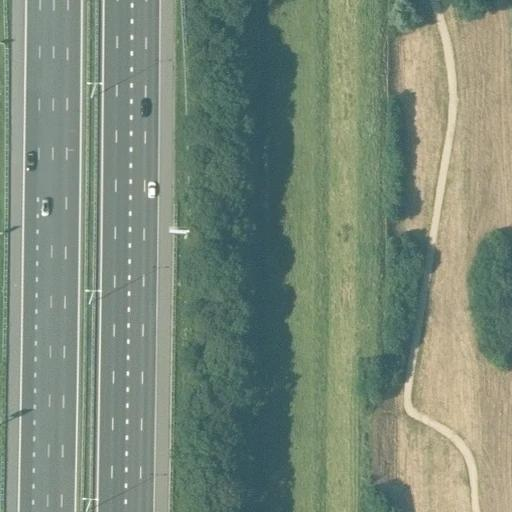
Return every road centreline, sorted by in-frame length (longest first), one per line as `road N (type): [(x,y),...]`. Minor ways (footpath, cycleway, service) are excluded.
road 1 (motorway): [(121,511),(129,0)]
road 2 (motorway): [(54,0),(51,511)]
